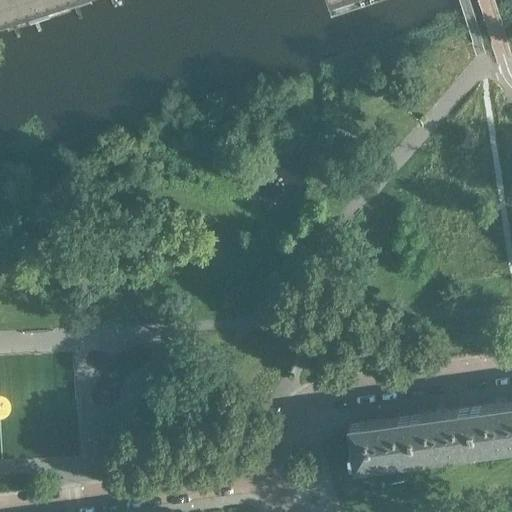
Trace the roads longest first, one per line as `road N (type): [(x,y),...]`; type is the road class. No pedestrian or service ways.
road 1 (residential): [(272,475),(276,443),(296,413),(325,396),(511,371)]
road 2 (residential): [(0,510),(272,475)]
